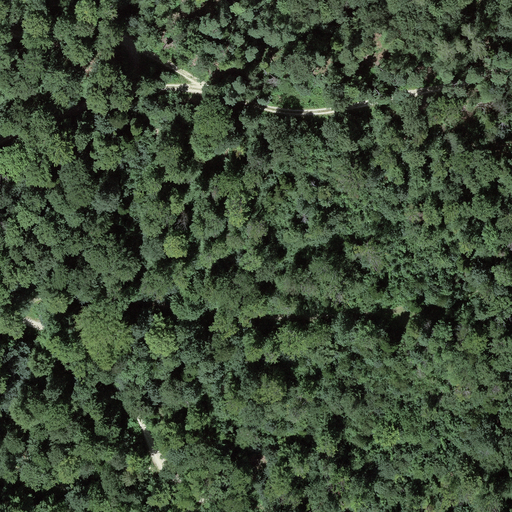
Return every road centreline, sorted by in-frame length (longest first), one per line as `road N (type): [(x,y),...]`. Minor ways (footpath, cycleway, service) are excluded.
road 1 (track): [(0,321),(47,293),(284,315),(412,308),(454,301),(511,275)]
road 2 (track): [(132,84),(200,88),(313,113),(446,85),(511,57)]
road 3 (track): [(0,32),(101,30),(119,35),(138,59),(132,84),(117,95),(0,139)]
road 4 (track): [(0,321),(32,321),(64,336),(115,381),(171,475),(225,511)]
road 5 (track): [(0,472),(29,474),(114,511)]
